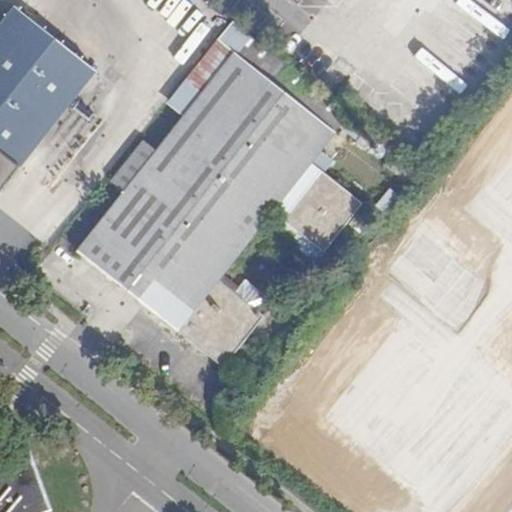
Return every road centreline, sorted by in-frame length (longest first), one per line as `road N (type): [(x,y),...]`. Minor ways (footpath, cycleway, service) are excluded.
road 1 (residential): [(171,450),(0,311)]
road 2 (residential): [(0,360),(150,475)]
road 3 (unknown): [(511,482),(365,365)]
